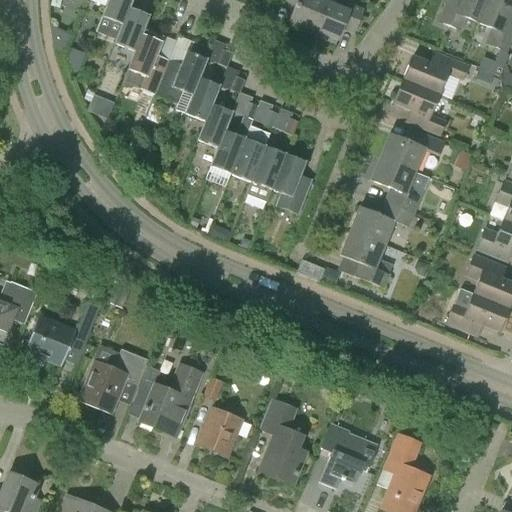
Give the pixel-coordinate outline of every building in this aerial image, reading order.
[(120,28),(126,11),(127,11),(131,0),(108,0),(107,2),(100,20),(119,28),(120,28)] [(292,10),(286,24),(311,34),(323,4),(312,0),(284,0),(282,6),(292,10)] [(350,7),(347,14),(334,9),(337,0),(325,0),(323,5),(323,4),(311,34),(335,44),(340,31),(353,36),(362,12),(350,7)] [(463,20),(476,25),(486,0),(459,0),(458,4),(449,0),(448,0),(438,25),(458,33),(463,20)] [(511,3),(511,0),(486,0),(476,25),(491,31),(485,46),(504,54),(511,35),(511,27),(503,24),(511,3)] [(112,46),(133,54),(139,37),(146,19),(127,11),(126,11),(120,28),(119,28),(112,46)] [(70,36),(49,26),(51,37),(53,48),(61,52),(70,36)] [(127,72),(120,89),(135,90),(154,98),(164,72),(151,67),(160,45),(139,37),(133,54),(126,72),(127,72)] [(184,55),(175,76),(164,72),(154,98),(177,107),(182,94),(190,97),(190,98),(197,81),(209,52),(192,46),(188,56),(184,55)] [(230,57),(221,53),(216,66),(225,70),(230,57)] [(409,61),(400,83),(436,98),(445,75),(461,82),(466,70),(438,59),(433,71),(409,61)] [(490,75),(499,78),(502,69),(493,65),(490,75)] [(511,75),(500,77),(501,93),(511,92),(511,75)] [(242,82),(233,78),(227,91),(237,95),(242,82)] [(203,124),(210,107),(217,89),(197,81),(190,98),(190,97),(182,116),(203,124)] [(427,119),(436,98),(400,83),(391,106),(415,116),(410,127),(438,138),(443,126),(427,119)] [(88,104),(91,95),(84,93),(81,101),(88,104)] [(257,109),(247,105),(241,118),(251,122),(257,109)] [(210,107),(203,124),(195,142),(215,150),(222,133),(223,133),(230,115),(210,107)] [(276,117),(267,113),(262,126),(271,130),(276,117)] [(215,150),(208,168),(229,177),(243,141),(247,130),(248,130),(251,122),(241,118),(234,137),(223,133),(222,133),(215,150)] [(297,124),(287,121),(282,134),(291,138),(297,124)] [(229,177),(249,185),(263,149),(268,138),(248,130),(247,130),(243,141),(229,177)] [(410,147),(386,137),(377,161),(412,175),(422,152),(437,158),(442,146),(415,135),(410,147)] [(264,205),(269,193),(283,157),(263,149),(249,185),(244,197),(264,205)] [(303,165),(283,157),(269,193),(278,196),(273,209),(296,218),(306,192),(294,187),(303,165)] [(367,183),(392,193),(387,206),(411,216),(413,217),(419,202),(404,196),(412,175),(377,161),(367,183)] [(506,208),(501,223),(511,227),(511,187),(502,184),(494,204),(506,208)] [(390,224),(406,230),(411,216),(387,206),(383,205),(378,219),(356,210),(346,235),(381,248),(390,224)] [(197,222),(191,220),(188,227),(194,230),(197,222)] [(511,254),(511,227),(501,223),(495,237),(483,232),(475,251),(500,261),(504,251),(511,254)] [(392,267),(376,261),(381,248),(346,235),(337,258),(359,267),(354,280),(381,291),(387,277),(392,267)] [(241,240),(238,248),(246,251),(249,243),(241,240)] [(476,283),(470,297),(506,311),(511,296),(511,287),(493,280),(498,268),(473,258),(464,279),(476,283)] [(323,272),(300,263),(295,275),(318,284),(318,283),(330,288),(335,276),(323,272)] [(112,283),(105,301),(120,308),(128,290),(112,283)] [(0,304),(0,333),(6,336),(11,322),(22,327),(35,295),(8,285),(0,305),(0,304)] [(92,300),(95,298),(96,295),(96,292),(95,290),(92,289),(89,289),(86,290),(85,293),(85,296),(87,298),(90,300),(92,300)] [(497,334),(506,311),(470,297),(464,311),(453,307),(445,326),(470,336),(474,325),(497,334)] [(98,309),(85,304),(75,330),(38,315),(20,358),(58,373),(71,341),(84,346),(98,309)] [(94,365),(79,401),(109,414),(122,383),(136,389),(146,363),(119,352),(111,371),(94,365)] [(296,368),(286,364),(282,374),(292,378),(296,368)] [(152,388),(137,425),(163,435),(168,422),(179,426),(200,376),(177,367),(166,394),(152,388)] [(202,398),(215,403),(222,385),(209,380),(202,398)] [(369,403),(374,392),(364,388),(360,399),(369,403)] [(270,403),(259,431),(272,436),(257,474),(291,487),(303,455),(295,452),(300,439),(283,433),(292,412),(270,403)] [(225,461),(241,423),(210,410),(194,448),(225,461)] [(317,486),(333,492),(338,481),(341,483),(341,482),(353,486),(358,472),(364,475),(375,448),(346,436),(347,434),(327,427),(317,453),(328,457),(317,486)] [(397,469),(380,511),(382,511),(410,511),(424,479),(406,471),(416,446),(396,438),(386,464),(397,469)] [(32,501),(37,488),(7,475),(0,492),(0,511),(34,511),(38,504),(32,501)] [(96,511),(65,499),(60,511),(96,511)]
